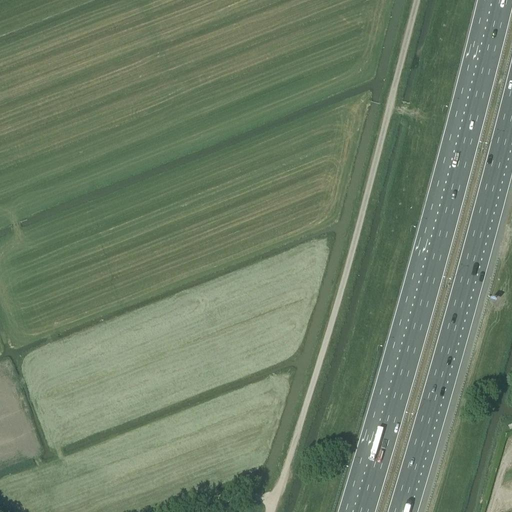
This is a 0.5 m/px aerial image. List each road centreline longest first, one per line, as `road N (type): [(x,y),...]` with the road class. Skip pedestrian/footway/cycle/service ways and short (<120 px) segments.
road 1 (unclassified): [(272,511),(360,235),(420,0)]
road 2 (motorway): [(497,0),(353,511)]
road 3 (motorway): [(396,511),(511,84)]
